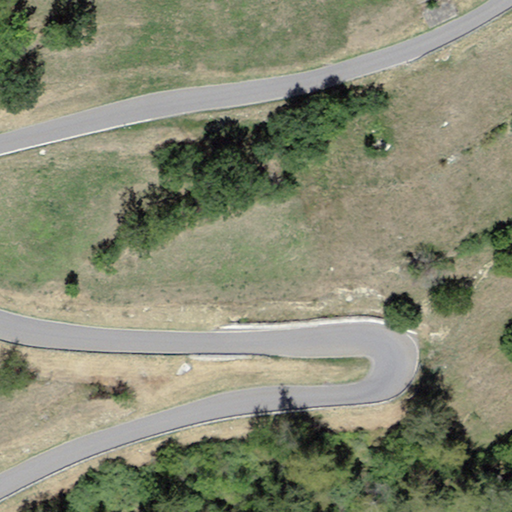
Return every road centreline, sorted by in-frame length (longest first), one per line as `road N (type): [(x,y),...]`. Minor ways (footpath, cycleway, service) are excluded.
road 1 (tertiary): [(0,487),(57,458),(208,409),(363,393),(381,386),(393,366),(393,348),(368,337),(286,344),(97,337),(0,322)]
road 2 (tertiary): [(0,144),(179,99),(333,74),(430,41),(506,0)]
